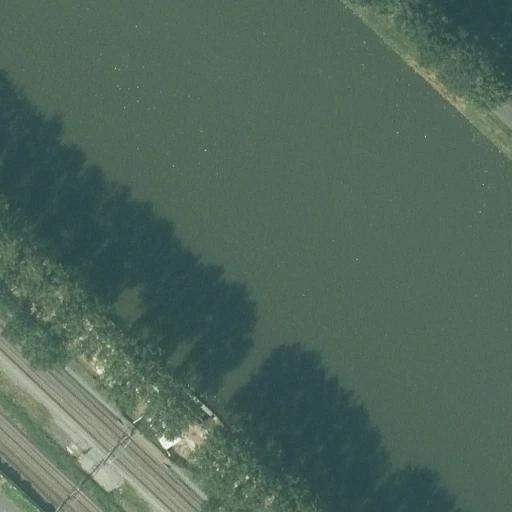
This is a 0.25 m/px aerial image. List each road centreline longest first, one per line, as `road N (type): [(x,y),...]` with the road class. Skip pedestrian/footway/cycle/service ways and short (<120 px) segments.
road 1 (unclassified): [(275,511),(0,253)]
road 2 (unclassified): [(511,113),(389,0)]
